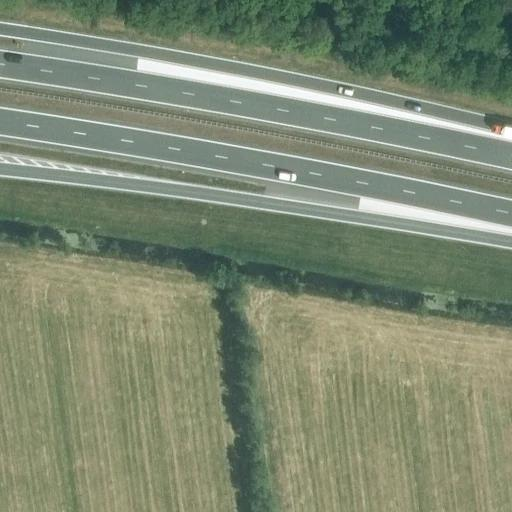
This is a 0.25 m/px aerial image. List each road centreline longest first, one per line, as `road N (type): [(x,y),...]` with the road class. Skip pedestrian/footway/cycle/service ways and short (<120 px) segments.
road 1 (trunk): [(511,152),(143,55),(0,32)]
road 2 (trunk): [(0,122),(511,215)]
road 3 (trunk): [(511,157),(0,65)]
road 4 (trunk): [(0,171),(511,231)]
